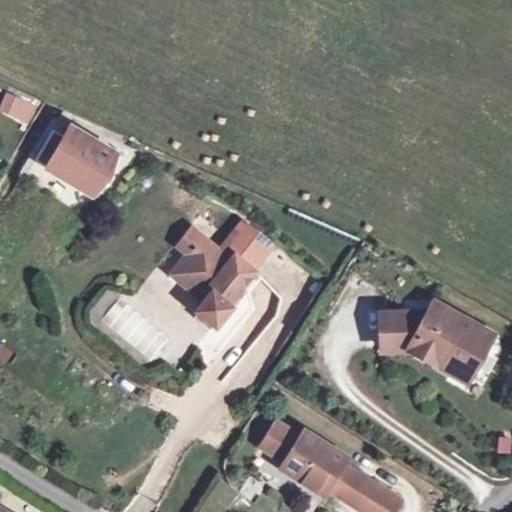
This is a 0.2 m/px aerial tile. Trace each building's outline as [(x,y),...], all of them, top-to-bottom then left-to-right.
[(32,105),(10,95),(1,113),(23,123),(32,105)] [(66,136),(52,129),(35,159),(90,192),(104,187),(104,171),(113,153),(70,128),(66,136)] [(230,214),(177,186),(167,205),(221,232),(230,214)] [(244,223),(239,230),(267,253),(272,246),(244,223)] [(189,254),(172,275),(204,301),(196,311),(215,326),(231,306),(227,303),(254,272),(252,270),(267,253),(239,230),(221,252),(203,238),(189,254)] [(193,230),(179,246),(189,254),(203,238),(193,230)] [(434,306),(431,312),(446,321),(449,315),(434,306)] [(428,315),(382,318),(384,350),(410,348),(451,371),(458,360),(472,368),(490,337),(449,315),(446,321),(431,312),(428,315)] [(458,360),(451,371),(466,379),(472,368),(458,360)] [(275,423),(260,446),(284,461),(280,467),(322,494),(326,487),(341,497),(351,481),(345,478),(350,470),(341,464),(344,458),(303,430),(299,437),(275,423)] [(371,483),(350,470),(345,478),(351,481),(341,497),(356,506),(371,483)] [(261,486),(242,477),(233,495),(252,504),(261,486)] [(391,511),(399,500),(371,483),(356,506),(364,511),(391,511)]
